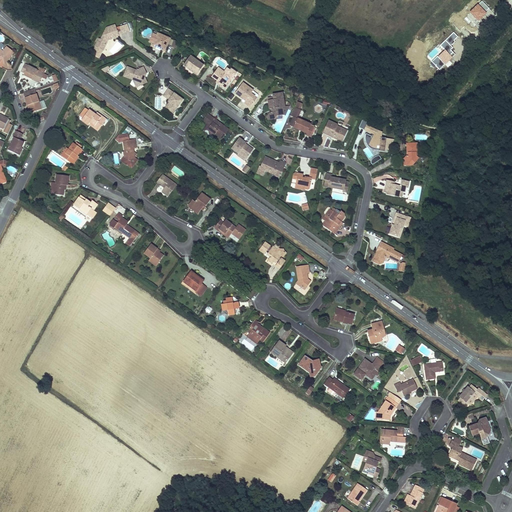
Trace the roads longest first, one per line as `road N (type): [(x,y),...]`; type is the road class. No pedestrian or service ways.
road 1 (residential): [(343,266),(368,185),(362,170),(344,158),(277,145),(203,98)]
road 2 (residential): [(132,191),(96,167),(87,178),(94,186),(183,247),(192,232),(162,213)]
road 3 (tertiary): [(343,266),(170,142)]
road 4 (residential): [(306,317),(275,291),(262,297),(266,308),(330,351),(342,350),(345,339),(313,324)]
road 5 (tertiary): [(486,370),(343,266)]
